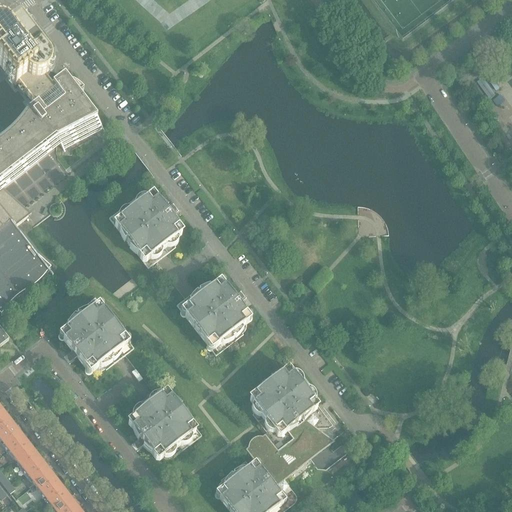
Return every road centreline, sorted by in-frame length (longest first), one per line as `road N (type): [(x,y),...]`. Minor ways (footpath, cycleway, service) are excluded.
road 1 (residential): [(354,422),(25,0)]
road 2 (residential): [(170,511),(43,347)]
road 3 (residential): [(0,379),(102,511)]
road 4 (residential): [(423,74),(511,209)]
